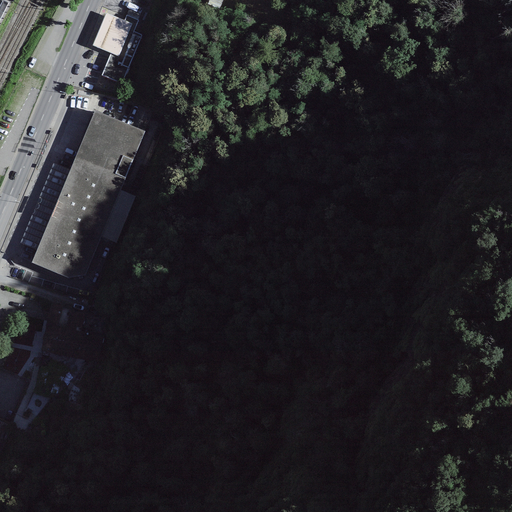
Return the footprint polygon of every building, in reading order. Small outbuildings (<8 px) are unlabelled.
[(219,9),(223,0),(202,0),(202,2),(219,9)] [(106,13),(92,46),(110,53),(124,20),(106,13)] [(110,53),(101,75),(122,84),(142,35),(134,31),(139,19),(126,14),(124,20),(110,53)] [(144,132),(95,111),(32,262),(67,278),(84,276),(144,132)] [(118,323),(24,299),(13,343),(107,367),(118,323)] [(0,455),(12,427),(0,421),(0,455)]
